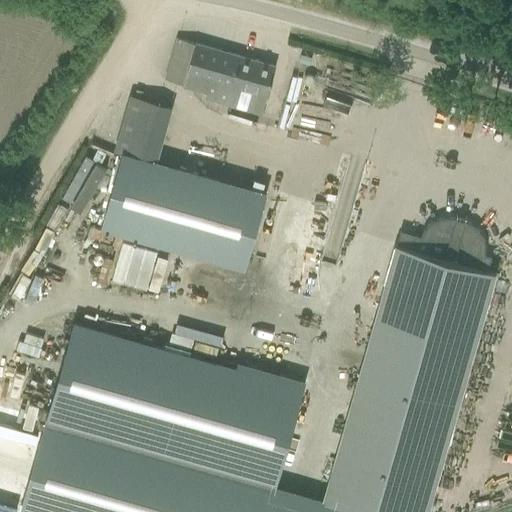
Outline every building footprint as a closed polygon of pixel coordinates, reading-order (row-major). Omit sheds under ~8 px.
[(207,97),(262,112),(276,65),(178,37),(166,79),(209,91),(207,97)] [(306,66),(307,52),(295,51),(294,65),(306,66)] [(101,226),(244,267),(266,191),(157,160),(173,106),(130,94),(115,149),(123,152),(122,152),(101,226)] [(318,264),(341,176),(299,165),(276,253),(318,264)] [(59,205),(57,213),(80,218),(82,210),(59,205)] [(367,511),(426,511),(495,272),(488,270),(491,257),(485,255),(485,252),(485,249),(485,246),(485,243),(484,240),(483,237),(483,236),(481,233),(480,231),(479,230),(477,227),(476,226),(473,225),(471,223),(468,222),(465,221),(466,219),(456,217),(455,218),(451,217),(448,217),(445,217),(442,218),(439,218),(435,220),(432,222),(429,225),(428,226),(426,228),(424,230),(423,233),(421,236),(421,237),(414,235),(411,248),(397,244),(324,500),(367,511)] [(28,282),(40,246),(28,242),(16,277),(28,282)] [(47,421),(274,485),(302,387),(74,322),(47,421)] [(22,509),(20,511),(367,511),(324,500),(274,485),(47,421),(22,509)]
